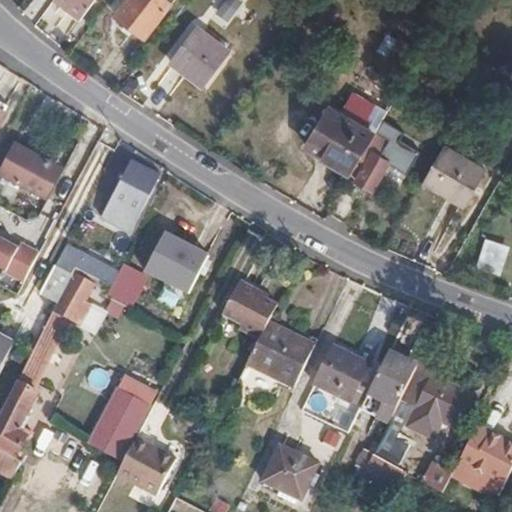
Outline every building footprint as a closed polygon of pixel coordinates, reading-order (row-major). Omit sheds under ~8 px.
[(92,0),(58,0),(81,16),(92,0)] [(123,0),(114,12),(143,35),(169,0),(123,0)] [(231,23),(247,4),(241,0),(228,0),(218,12),(231,23)] [(173,59),(209,83),(232,47),(195,24),(173,59)] [(353,172),(376,132),(329,105),(306,144),(353,172)] [(39,178),(50,185),(61,165),(16,140),(0,168),(34,188),(39,178)] [(425,175),(468,201),(487,167),(443,142),(425,175)] [(119,177),(103,168),(88,196),(105,204),(101,211),(131,227),(152,188),(146,184),(154,170),(129,158),(119,177)] [(388,168),(370,158),(359,179),(375,189),(388,168)] [(160,172),(154,170),(146,184),(152,188),(160,172)] [(466,203),(468,201),(425,175),(423,178),(466,203)] [(34,188),(45,194),(50,185),(39,178),(34,188)] [(332,214),(345,220),(357,197),(345,190),(332,214)] [(206,255),(160,230),(139,270),(186,293),(206,255)] [(478,267),(503,275),(511,247),(511,243),(488,236),(478,267)] [(91,276),(97,279),(102,269),(79,256),(73,267),(91,276)] [(69,275),(51,265),(36,293),(54,303),(69,275)] [(73,267),(69,275),(54,303),(0,401),(0,444),(14,452),(26,430),(18,425),(37,389),(32,384),(69,315),(77,318),(88,299),(80,295),(91,276),(73,267)] [(178,310),(186,295),(166,284),(159,299),(178,310)] [(248,363),(295,386),(315,344),(269,322),(248,363)] [(0,362),(10,343),(0,338),(0,362)] [(368,364),(332,346),(314,383),(349,400),(368,364)] [(418,365),(388,351),(368,392),(397,406),(418,365)] [(165,373),(133,356),(87,443),(120,460),(165,373)] [(427,380),(415,375),(403,400),(456,426),(474,395),(431,373),(427,380)] [(303,410),(330,423),(342,397),(315,384),(303,410)] [(475,428),(457,463),(504,487),(511,472),(511,441),(505,438),(499,440),(495,441),(488,437),(489,435),(475,428)] [(409,444),(384,432),(373,456),(382,461),(396,468),(409,444)] [(175,457),(136,437),(117,475),(155,495),(175,457)] [(0,470),(11,477),(21,457),(14,452),(0,444),(0,470)] [(317,464),(280,445),(262,480),(300,499),(317,464)] [(373,456),(365,471),(398,487),(405,473),(396,468),(382,461),(373,456)] [(450,476),(452,473),(433,463),(422,483),(442,494),(450,476)] [(504,487),(457,463),(452,473),(450,476),(497,500),(504,487)]
